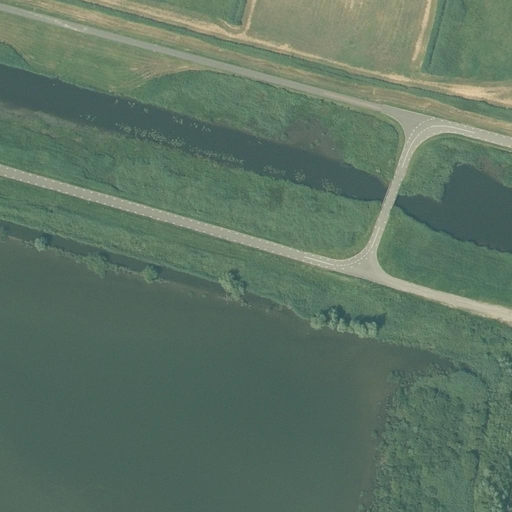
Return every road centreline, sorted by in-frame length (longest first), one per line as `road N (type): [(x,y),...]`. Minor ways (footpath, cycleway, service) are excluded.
road 1 (unclassified): [(0,7),(421,118)]
road 2 (unclassified): [(0,165),(330,266),(356,262)]
road 3 (unclassified): [(356,262),(372,244),(421,118)]
